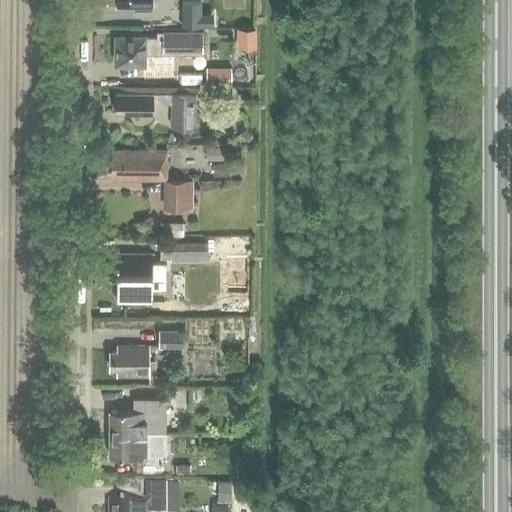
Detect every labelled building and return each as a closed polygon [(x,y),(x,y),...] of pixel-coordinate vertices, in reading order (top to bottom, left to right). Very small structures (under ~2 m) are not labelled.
[(116,0),(117,6),(134,6),(134,9),(152,10),(152,0),(116,0)] [(200,1),(183,1),(183,26),(201,26),(200,1)] [(203,33),(183,33),(157,33),(157,38),(145,38),(145,37),(116,37),(115,65),(145,65),(145,54),(162,54),(203,54),(203,33)] [(208,67),(208,85),(233,85),(233,67),(208,67)] [(171,127),(195,128),(195,94),(115,94),(115,113),(153,114),(153,104),(171,104),(171,127)] [(218,148),(218,161),(228,160),(227,148),(218,148)] [(166,180),(167,151),(119,150),(119,156),(112,156),(112,174),(119,174),(118,180),(156,180),(166,180)] [(215,164),(215,177),(231,176),(231,163),(215,164)] [(201,181),(201,190),(211,190),(211,181),(201,181)] [(192,182),(166,182),(166,208),(193,208),(192,182)] [(165,237),(184,237),(184,223),(165,223),(165,237)] [(161,241),(161,262),(167,262),(210,262),(210,240),(185,240),(168,241),(161,241)] [(111,260),(111,279),(117,279),(117,302),(153,302),(153,289),(167,289),(167,262),(161,262),(152,262),(152,254),(117,254),(117,260),(111,260)] [(233,264),(232,301),(249,301),(249,264),(233,264)] [(161,329),(160,347),(183,348),(184,330),(161,329)] [(116,376),(149,376),(149,347),(117,346),(117,352),(110,352),(110,370),(117,370),(116,376)] [(110,410),(109,433),(168,434),(168,432),(146,432),(147,415),(161,415),(161,397),(137,397),(137,411),(110,410)] [(109,456),(134,457),(134,462),(159,463),(160,454),(167,454),(168,434),(109,433),(109,456)] [(248,459),(229,459),(229,477),(249,477),(248,459)] [(176,465),(176,476),(190,476),(190,465),(176,465)] [(229,501),(229,483),(218,483),(218,501),(229,501)] [(109,506),(108,511),(166,511),(167,486),(145,486),(145,506),(109,506)]
